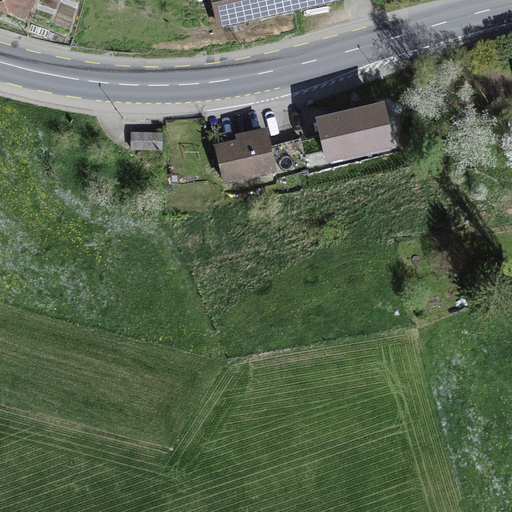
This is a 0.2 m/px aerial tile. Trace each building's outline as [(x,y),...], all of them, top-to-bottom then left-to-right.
[(0,0),(0,5),(22,15),(27,0),(0,0)] [(317,0),(213,0),(219,22),(317,0)] [(383,104),(318,119),(328,161),(393,146),(383,104)] [(131,133),(131,148),(161,149),(162,134),(131,133)] [(224,182),(275,170),(267,135),(217,146),(224,182)] [(500,280),(497,268),(487,271),(490,282),(500,280)]
